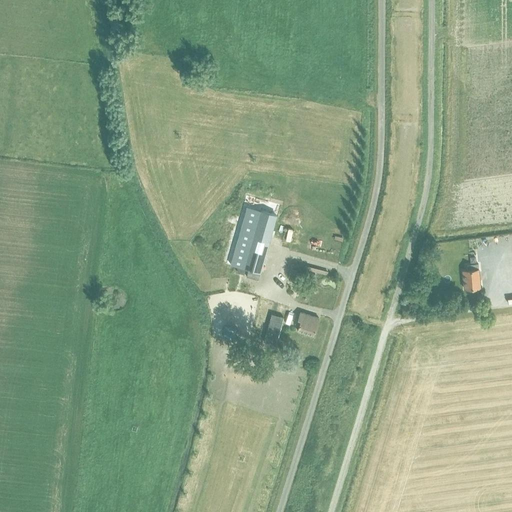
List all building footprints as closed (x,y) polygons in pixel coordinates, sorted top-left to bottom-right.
[(247,206),(231,264),(249,269),(247,276),(258,279),(260,272),(276,215),(247,206)] [(316,246),(324,246),(325,238),(317,238),(316,246)] [(463,271),(465,289),(479,287),(476,263),(466,264),(467,270),(463,271)] [(297,330),(313,336),(319,318),(300,312),(298,319),(296,318),(295,324),(299,325),(297,330)] [(272,313),(264,341),(276,345),(283,317),(272,313)]
